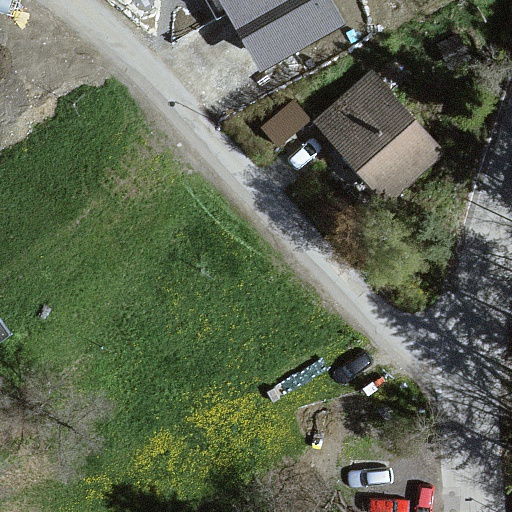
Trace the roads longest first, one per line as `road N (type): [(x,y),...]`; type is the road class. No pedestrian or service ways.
road 1 (unclassified): [(460,511),(281,220),(113,45),(45,0)]
road 2 (unclassified): [(470,511),(484,303),(511,184)]
